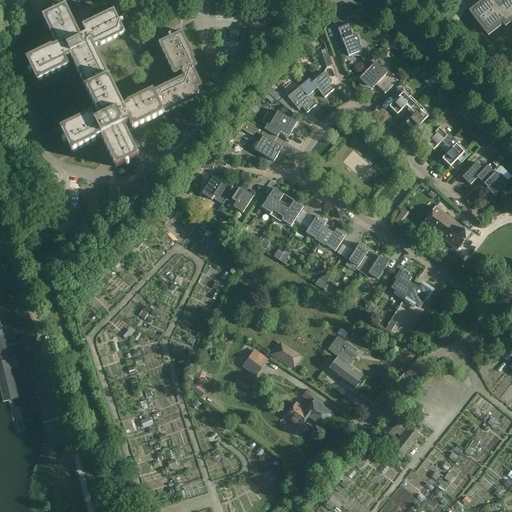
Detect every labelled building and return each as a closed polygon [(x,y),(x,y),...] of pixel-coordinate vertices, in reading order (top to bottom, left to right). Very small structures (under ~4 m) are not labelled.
[(511,0),(505,0),(497,7),(492,0),(486,0),(470,13),(486,33),(492,28),(500,22),(504,27),(511,21),(511,0)] [(86,89),(109,78),(94,47),(99,45),(99,46),(125,34),(114,11),(82,26),(85,33),(80,35),(65,5),(42,16),(57,46),(52,49),(52,47),(26,59),(37,82),(63,70),(60,63),(71,58),(86,89)] [(345,14),(341,10),(331,22),(335,25),(348,20),(345,14)] [(348,25),(338,29),(348,57),(351,56),(361,57),(362,52),(361,48),(360,42),(357,34),(353,36),(348,25)] [(154,90),(166,114),(201,97),(197,89),(202,87),(193,68),(197,66),(193,58),(194,58),(182,32),(159,43),(171,69),(178,66),(183,77),(154,90)] [(326,68),(333,65),(328,53),(322,56),(326,68)] [(375,63),(360,79),(371,90),(376,86),(385,94),(398,81),(384,68),(382,69),(375,63)] [(414,78),(423,69),(419,65),(410,74),(414,78)] [(312,77),(304,83),(314,95),(319,91),(325,98),(324,98),(325,99),(334,91),(334,90),(333,91),(329,86),(332,83),(324,73),(315,81),(312,77)] [(423,81),(431,88),(436,82),(429,75),(423,81)] [(166,114),(154,90),(127,104),(128,105),(124,107),(109,78),(86,89),(100,119),(89,124),(86,117),(61,130),(72,153),(98,141),(97,139),(101,137),(116,168),(139,157),(124,126),(129,123),(133,130),(166,114)] [(310,99),(314,95),(304,83),(297,90),(300,93),(291,101),(299,111),(303,108),(307,113),(307,114),(316,106),(310,99)] [(281,96),(271,88),(267,93),(272,97),(277,101),(281,96)] [(403,93),(399,89),(390,97),(395,102),(389,107),(397,115),(404,108),(409,112),(417,103),(405,91),(403,93)] [(264,97),(269,101),(272,97),(267,93),(264,97)] [(442,105),(446,109),(451,105),(455,101),(451,96),(442,105)] [(430,115),(417,103),(409,112),(413,116),(406,123),(414,131),(430,115)] [(449,113),(451,113),(453,112),(455,109),(451,105),(446,109),(446,110),(449,113)] [(268,124),(265,130),(278,137),(280,133),(289,137),(297,123),(278,112),(276,115),(269,111),(263,121),(268,124)] [(274,143),(278,137),(265,130),(263,132),(246,121),(241,129),(254,137),(256,133),(261,136),(258,141),(255,139),(250,148),(274,162),(282,148),(274,143)] [(445,148),(453,139),(441,127),(425,143),(433,151),(441,143),(445,148)] [(479,140),(483,144),(491,136),(487,132),(479,140)] [(496,140),(491,136),(483,144),(487,148),(496,140)] [(466,151),(453,139),(445,148),(449,152),(442,159),(450,167),(457,160),(461,164),(471,154),(467,150),(466,151)] [(492,165),(496,169),(502,163),(498,159),(492,165)] [(206,160),(198,169),(216,171),(217,161),(206,160)] [(483,183),(494,171),(488,166),(484,170),(476,163),(462,177),(471,185),(478,178),(483,183)] [(499,176),(494,171),(483,183),(488,188),(487,189),(495,197),(509,182),(501,175),(499,176)] [(154,174),(135,183),(135,184),(142,197),(145,205),(164,196),(154,174)] [(226,200),(231,191),(222,185),(223,183),(213,177),(202,194),(212,200),(213,198),(222,205),(226,200)] [(109,185),(108,209),(128,210),(129,203),(129,187),(129,186),(113,185),(109,185)] [(231,191),(226,200),(235,205),(233,207),(243,213),(254,197),(244,190),(243,192),(234,186),(231,191)] [(275,219),(285,204),(280,201),(284,195),(274,189),(262,208),(271,214),(270,216),(275,219)] [(290,208),(285,204),(275,219),(281,223),(282,221),(291,227),(303,208),(294,202),(290,208)] [(175,212),(170,207),(165,212),(170,217),(175,212)] [(470,235),(469,234),(435,208),(422,224),(456,251),(464,241),(465,241),(470,235)] [(316,246),(318,248),(329,230),(323,227),(326,223),(317,217),(306,233),(311,237),(311,238),(311,240),(312,242),(313,244),(315,245),(316,246)] [(219,220),(216,224),(224,229),(227,224),(219,220)] [(231,233),(235,236),(242,225),(238,222),(231,233)] [(155,231),(157,229),(154,225),(147,233),(152,237),(157,232),(155,231)] [(248,228),(242,225),(235,236),(240,239),(248,228)] [(98,233),(98,228),(71,232),(72,237),(98,233)] [(329,230),(318,248),(319,249),(321,249),(323,250),(325,250),(327,250),(329,250),(330,249),(335,253),(346,236),(336,229),(334,234),(329,230)] [(143,243),(138,238),(132,244),(138,249),(143,243)] [(264,239),(259,246),(266,250),(270,243),(264,239)] [(361,274),(370,260),(365,256),(369,251),(359,244),(349,261),(358,267),(356,270),(361,274)] [(338,254),(347,258),(351,249),(342,245),(338,254)] [(278,251),(273,258),(278,262),(279,260),(283,254),(278,251)] [(370,260),(361,274),(367,277),(369,274),(378,280),(389,263),(379,257),(378,257),(379,258),(375,263),(370,260)] [(404,301),(414,285),(409,282),(412,278),(408,276),(409,274),(403,270),(391,289),(395,291),(393,294),(404,301)] [(110,277),(106,273),(101,278),(105,282),(110,277)] [(329,277),(327,276),(325,276),(322,277),(320,278),(315,284),(321,288),(329,277)] [(220,292),(224,285),(216,281),(213,288),(220,292)] [(164,282),(160,286),(165,291),(169,287),(164,282)] [(414,285),(404,301),(415,308),(416,305),(420,308),(433,289),(427,285),(425,287),(422,285),(419,289),(414,285)] [(85,293),(81,298),(87,303),(91,299),(85,293)] [(0,404),(10,443),(41,436),(41,433),(41,430),(41,428),(40,423),(37,407),(31,384),(25,364),(20,347),(19,344),(13,323),(13,321),(12,318),(11,316),(10,314),(9,311),(8,309),(7,307),(6,305),(5,303),(4,301),(0,302),(0,404)] [(364,317),(369,320),(376,309),(371,306),(364,317)] [(144,320),(148,314),(143,310),(139,316),(144,320)] [(390,334),(396,324),(391,321),(385,331),(390,334)] [(200,329),(196,336),(203,339),(205,334),(202,333),(203,331),(200,329)] [(348,367),(347,366),(358,352),(338,337),(328,350),(341,359),(339,361),(339,360),(332,370),(341,377),(340,378),(353,388),(363,376),(349,366),(348,367)] [(287,356),(290,352),(279,345),(273,355),(294,368),(297,363),(287,356)] [(245,366),(259,375),(268,363),(254,354),(245,366)] [(194,369),(188,388),(201,398),(207,391),(201,387),(206,374),(194,369)] [(146,398),(153,396),(151,390),(144,392),(146,398)] [(309,416),(321,425),(330,412),(322,406),(322,405),(319,403),(321,400),(308,390),(303,396),(313,403),(310,407),(307,411),(297,404),(287,417),(301,427),(309,416)] [(196,401),(192,405),(197,410),(201,405),(196,401)] [(388,437),(391,440),(404,423),(396,416),(374,444),(379,448),(388,437)] [(151,418),(144,421),(146,427),(153,425),(151,418)] [(487,421),(488,422),(487,424),(492,427),(497,422),(492,418),(491,419),(490,418),(487,421)] [(420,436),(409,427),(390,451),(402,460),(420,436)] [(469,446),(474,450),(478,445),(473,441),(469,446)] [(449,458),(455,462),(459,457),(453,452),(449,458)] [(367,461),(359,455),(354,463),(360,467),(363,464),(364,465),(367,461)] [(175,459),(167,462),(169,469),(177,466),(175,459)] [(441,475),(436,471),(431,477),(436,481),(441,475)] [(444,478),(450,483),(454,478),(448,473),(444,478)] [(342,477),(338,483),(345,489),(349,483),(342,477)] [(175,487),(183,485),(181,479),(173,481),(175,487)] [(440,498),(443,494),(438,490),(435,494),(440,498)] [(326,504),(333,509),(339,501),(332,496),(326,504)] [(462,502),(467,506),(471,501),(466,497),(462,502)] [(491,506),(493,511),(500,509),(498,503),(491,506)]
